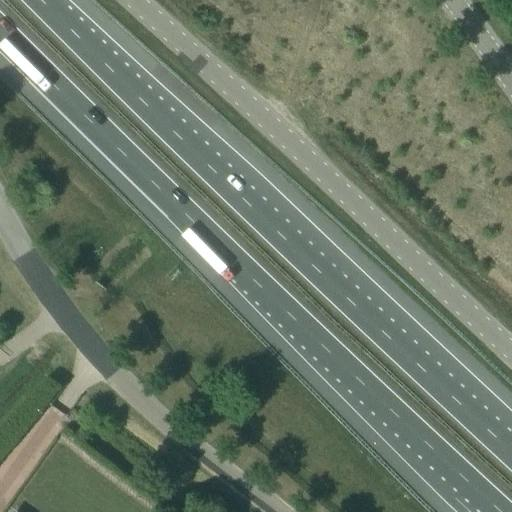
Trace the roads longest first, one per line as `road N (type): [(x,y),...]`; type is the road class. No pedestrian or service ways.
road 1 (motorway): [(0,33),(500,511)]
road 2 (motorway): [(511,452),(40,0)]
road 3 (tertiary): [(511,348),(130,0)]
road 4 (tertiary): [(276,511),(134,396),(0,217)]
road 5 (unknown): [(81,334),(0,469)]
